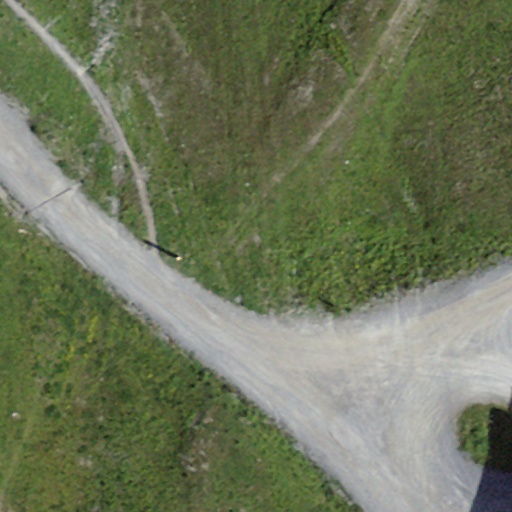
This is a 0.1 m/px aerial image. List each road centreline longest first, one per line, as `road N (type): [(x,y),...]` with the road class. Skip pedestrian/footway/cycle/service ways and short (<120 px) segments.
road 1 (track): [(0,121),(96,228),(306,384),(364,438),(415,511)]
road 2 (track): [(511,289),(447,305),(334,351),(306,384)]
